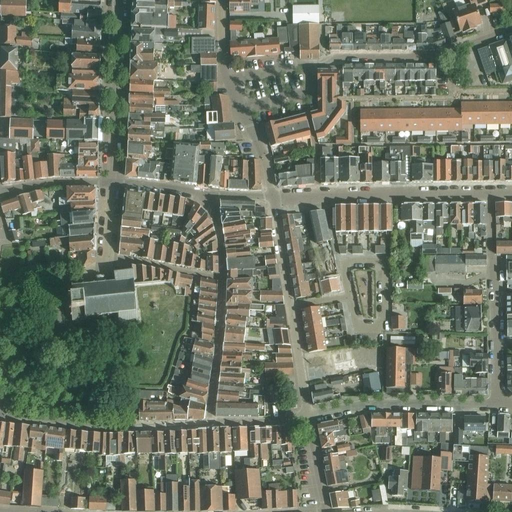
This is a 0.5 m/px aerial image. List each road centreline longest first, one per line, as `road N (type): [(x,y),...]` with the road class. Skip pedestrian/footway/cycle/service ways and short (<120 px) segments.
road 1 (residential): [(211,424),(223,279),(212,196)]
road 2 (residential): [(308,418),(273,200)]
road 3 (residential): [(273,200),(491,193)]
road 4 (residential): [(496,404),(491,193)]
road 5 (residential): [(2,417),(104,427),(211,424)]
road 6 (residential): [(308,64),(440,56),(511,33)]
road 7 (residential): [(308,418),(395,403),(496,404)]
road 8 (residential): [(111,185),(116,0)]
